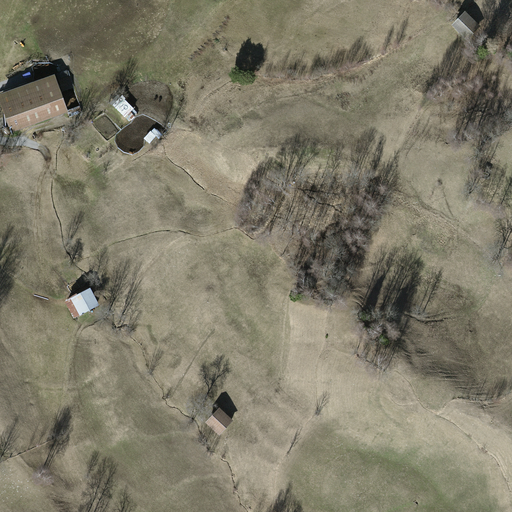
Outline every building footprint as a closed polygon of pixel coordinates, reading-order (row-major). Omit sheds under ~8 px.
[(482,27),(462,10),(450,24),(470,41),(482,27)] [(58,71),(0,91),(0,97),(12,131),(71,110),(58,71)] [(130,121),(139,113),(123,96),(114,105),(130,121)] [(93,286),(62,299),(74,321),(101,304),(93,286)] [(234,419),(220,406),(206,421),(221,434),(234,419)]
